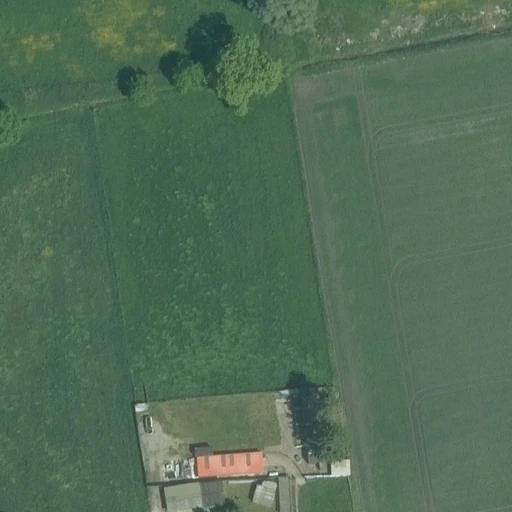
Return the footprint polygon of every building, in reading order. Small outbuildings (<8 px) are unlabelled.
[(302,390),(302,391),(309,465),(330,463),(323,388),(302,390)] [(198,478),(264,474),(262,454),(197,459),(198,478)] [(331,462),(331,475),(348,475),(349,462),(331,462)] [(165,488),(167,511),(172,511),(171,511),(181,511),(182,511),(186,510),(184,486),(165,488)] [(275,492),(261,488),(257,487),(252,504),(271,509),(276,492),(275,492)]
